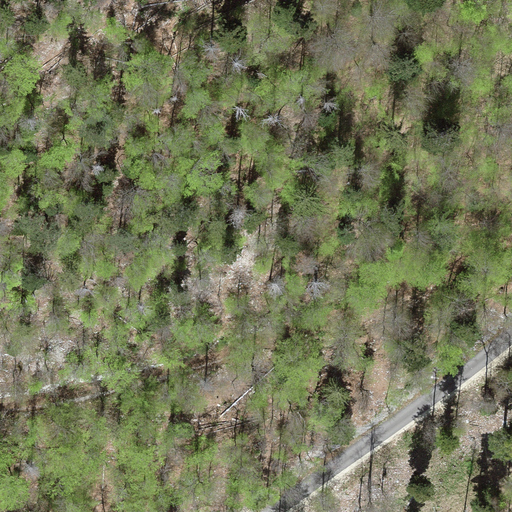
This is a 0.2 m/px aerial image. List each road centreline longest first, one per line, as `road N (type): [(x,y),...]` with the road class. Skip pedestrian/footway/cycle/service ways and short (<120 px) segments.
road 1 (track): [(0,404),(105,387),(404,297),(511,240)]
road 2 (unclassified): [(511,334),(272,511)]
